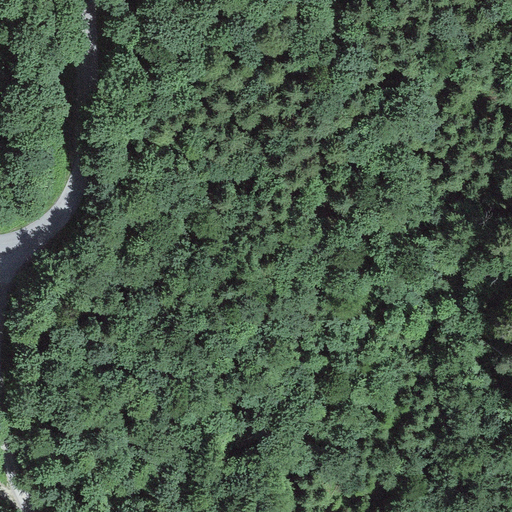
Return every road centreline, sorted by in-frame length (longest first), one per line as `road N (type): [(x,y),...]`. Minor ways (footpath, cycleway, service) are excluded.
road 1 (unclassified): [(88,0),(73,202),(16,250),(0,249)]
road 2 (track): [(0,367),(2,420),(25,511)]
